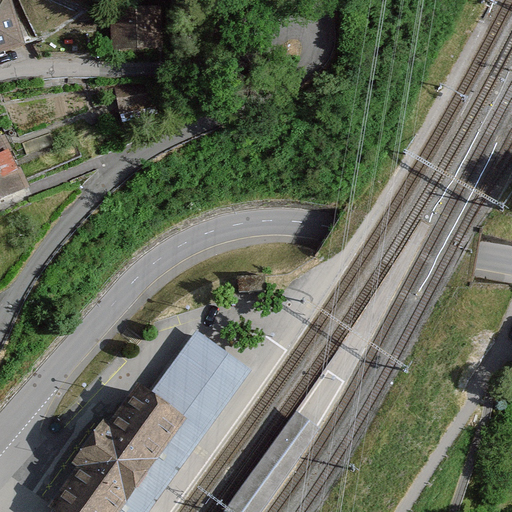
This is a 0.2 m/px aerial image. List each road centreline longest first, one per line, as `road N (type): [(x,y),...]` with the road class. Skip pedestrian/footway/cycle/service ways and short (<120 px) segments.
road 1 (residential): [(0,76),(58,65),(140,65),(297,22),(316,41),(307,67),(264,99),(107,179),(31,266),(0,330)]
road 2 (tertiary): [(511,258),(309,215),(245,221),(183,244),(145,269),(0,438)]
